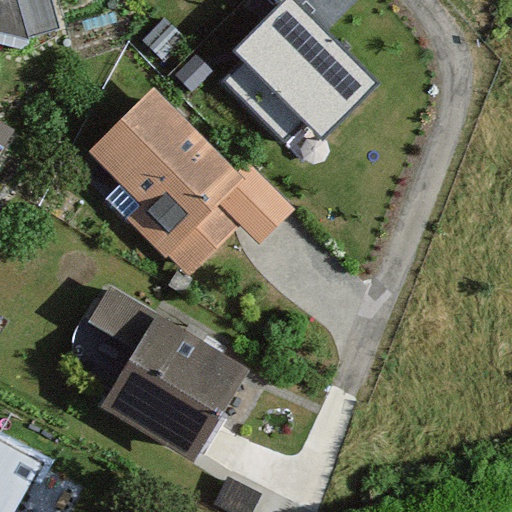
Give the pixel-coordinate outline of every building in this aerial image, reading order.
[(0,0),(0,43),(22,48),(28,44),(25,33),(54,25),(46,0),(0,0)] [(289,0),(284,0),(234,50),(246,62),(227,81),(282,136),(303,116),(320,134),(372,83),(289,0)] [(156,99),(103,153),(136,184),(115,205),(187,274),(235,224),(213,203),(238,177),(156,99)] [(242,369),(110,293),(91,326),(141,355),(111,408),(193,454),(242,369)] [(0,511),(7,511),(32,464),(0,447),(0,511)]
